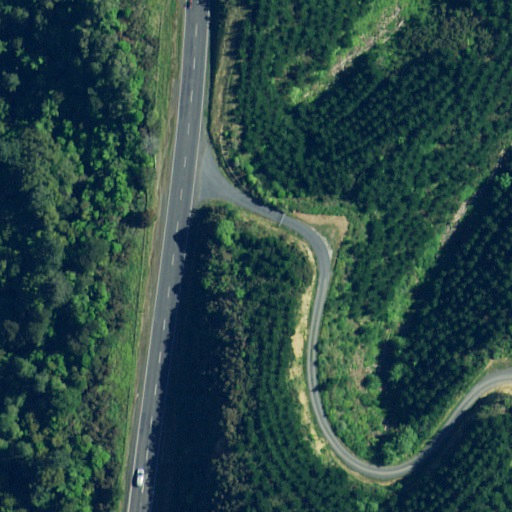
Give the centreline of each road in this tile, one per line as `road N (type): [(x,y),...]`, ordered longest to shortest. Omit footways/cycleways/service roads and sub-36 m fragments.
road 1 (primary): [(141,511),(186,179),(196,0)]
road 2 (track): [(186,179),(240,202),(297,242),(328,360),(353,384),(418,409),(450,392),(511,380)]
